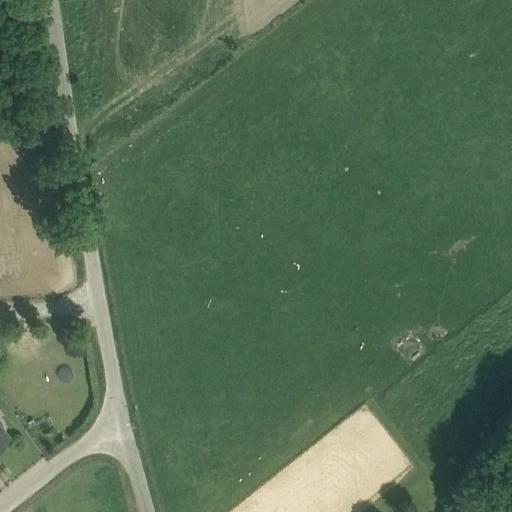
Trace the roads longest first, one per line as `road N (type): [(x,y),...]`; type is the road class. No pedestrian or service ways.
road 1 (unclassified): [(121,414),(82,204),(57,0)]
road 2 (unclassified): [(0,511),(121,414)]
